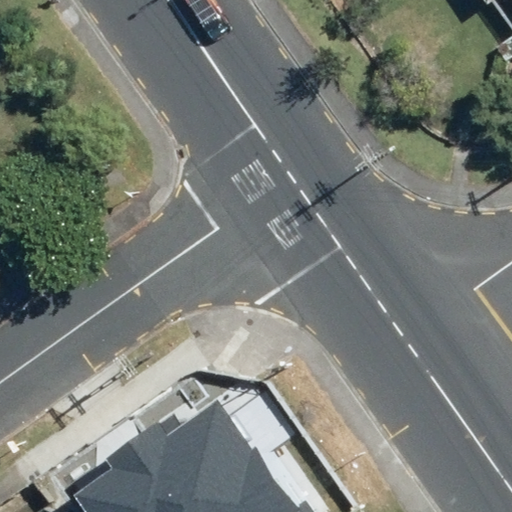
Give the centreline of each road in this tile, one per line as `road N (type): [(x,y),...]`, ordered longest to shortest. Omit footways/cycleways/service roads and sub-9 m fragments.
road 1 (residential): [(284,174),(0,376)]
road 2 (secondary): [(167,0),(284,174)]
road 3 (secondary): [(284,174),(402,335)]
road 4 (secondary): [(402,335),(511,491)]
road 5 (residential): [(511,256),(402,335)]
